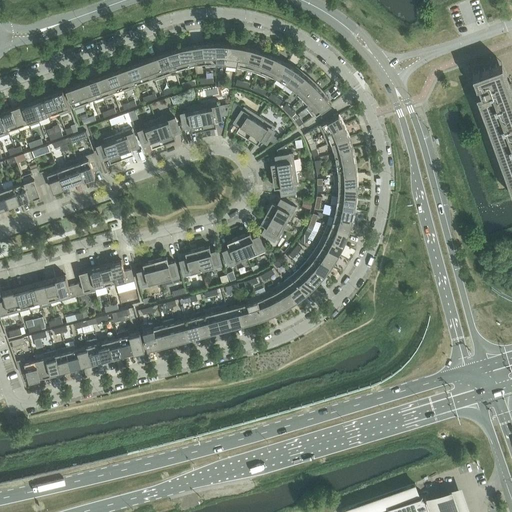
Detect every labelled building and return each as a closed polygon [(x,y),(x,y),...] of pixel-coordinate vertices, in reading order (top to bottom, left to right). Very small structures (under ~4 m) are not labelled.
[(210,43),(207,43),(204,43),(205,65),(216,65),(216,42),(210,43)] [(223,43),(219,42),(216,42),(216,65),(226,66),(228,43),(223,43)] [(199,43),(194,44),(191,45),(195,63),(205,61),(205,65),(204,43),(199,43)] [(236,44),(231,43),(228,43),(226,66),(236,67),(240,45),(236,44)] [(187,45),(182,46),(179,47),(184,65),(194,63),(195,63),(191,45),(187,45)] [(248,46),(243,45),(240,45),(236,67),(246,69),(252,47),(248,46)] [(175,48),(170,50),(168,51),(175,72),(176,72),(174,68),(184,65),(179,47),(175,48)] [(260,49),(255,48),(252,47),(246,69),(256,72),(264,51),(260,49)] [(157,55),(165,76),(175,72),(168,51),(157,55)] [(271,54),(267,52),(264,51),(256,72),(266,76),(275,56),(271,54)] [(165,76),(157,55),(147,58),(155,79),(165,76)] [(282,59),(278,57),(275,56),(266,76),(268,73),(277,77),(286,61),(282,59)] [(155,79),(147,58),(137,62),(144,79),(153,76),(155,80),(155,79)] [(293,65),(289,63),(286,61),(277,77),(286,83),(297,68),(293,65)] [(144,79),(137,62),(127,66),(135,87),(134,83),(144,79)] [(478,83),(481,92),(476,94),(511,191),(511,89),(502,62),(473,73),(477,84),(478,83)] [(135,87),(127,66),(117,69),(125,91),(135,87)] [(302,71),(299,70),(297,68),(286,83),(294,89),(306,75),(302,71)] [(124,91),(125,91),(117,69),(107,73),(114,94),(124,91)] [(104,98),(114,94),(107,73),(97,77),(104,98)] [(312,80),(309,77),(306,75),(294,89),(302,97),(316,83),(312,80)] [(104,98),(97,77),(86,80),(93,98),(103,95),(104,98)] [(83,102),(93,98),(86,80),(76,84),(84,105),(83,102)] [(321,89),(318,86),(316,83),(302,97),(309,104),(306,107),(324,92),(321,89)] [(76,84),(66,88),(74,109),(84,105),(76,84)] [(60,114),(70,110),(63,89),(52,93),(60,114)] [(272,92),(268,97),(274,100),(277,96),(272,92)] [(329,99),(326,95),(324,92),(306,107),(313,115),(332,102),(329,99)] [(60,114),(52,93),(42,97),(48,114),(58,111),(60,114)] [(279,104),(282,99),(277,96),(274,100),(279,104)] [(39,118),(48,114),(42,97),(32,100),(40,122),(39,118)] [(32,100),(22,104),(30,125),(40,122),(32,100)] [(221,113),(220,108),(218,100),(199,104),(204,128),(216,125),(215,118),(221,117),(221,113)] [(229,102),(219,104),(220,108),(221,113),(221,115),(227,114),(229,102)] [(243,107),(234,102),(231,115),(236,118),(243,107)] [(287,103),(283,107),(287,112),(291,108),(287,103)] [(29,125),(30,125),(22,104),(12,108),(18,125),(28,122),(29,125)] [(184,125),(191,123),(192,130),(204,128),(199,104),(187,106),(188,111),(181,112),(184,125)] [(240,123),(237,129),(247,136),(260,115),(244,105),(243,107),(236,118),(235,120),(240,123)] [(8,129),(18,125),(12,108),(2,111),(9,133),(10,133),(8,129)] [(292,116),(296,112),(291,108),(287,112),(292,116)] [(2,111),(0,111),(0,136),(9,133),(2,111)] [(342,120),(340,116),(339,113),(319,125),(324,134),(344,125),(342,120)] [(175,117),(169,119),(167,115),(156,119),(164,142),(175,137),(173,131),(179,129),(175,117)] [(268,138),(271,133),(276,126),(260,115),(247,136),(257,142),(261,137),(267,140),(268,138)] [(299,125),(303,122),(299,116),(295,120),(299,125)] [(150,140),(152,146),(164,142),(156,119),(144,123),(145,127),(139,129),(144,142),(150,140)] [(346,129),(346,127),(344,125),(324,134),(328,144),(349,136),(347,132),(346,129)] [(132,146),(138,144),(132,128),(114,134),(122,157),(134,153),(132,146)] [(71,142),(88,136),(86,130),(69,136),(71,142)] [(271,133),(268,138),(274,142),(280,138),(271,133)] [(102,157),(108,155),(111,161),(122,157),(114,134),(103,138),(104,142),(98,145),(102,157)] [(351,142),(350,139),(349,136),(328,144),(331,143),(334,152),(353,148),(352,145),(351,142)] [(278,154),(286,153),(285,144),(277,149),(278,154)] [(49,145),(33,151),(35,157),(51,151),(49,145)] [(354,155),(353,151),(353,148),(334,152),(337,163),(355,160),(354,155)] [(93,171),(100,168),(94,151),(77,158),(85,179),(95,175),(93,171)] [(277,161),(270,162),(272,174),(296,171),(293,152),(286,153),(278,154),(276,155),(277,161)] [(18,162),(25,159),(23,153),(16,156),(18,162)] [(77,158),(67,161),(74,183),(85,179),(77,158)] [(356,167),(356,163),(355,160),(337,163),(338,173),(334,173),(334,174),(357,172),(356,167)] [(67,161),(66,162),(68,165),(58,169),(64,186),(74,183),(67,161)] [(44,183),(40,171),(38,166),(31,168),(32,172),(22,175),(24,181),(30,199),(41,195),(37,185),(44,183)] [(58,169),(48,172),(46,169),(40,171),(44,183),(50,180),(54,190),(64,186),(58,169)] [(295,190),(294,183),(298,183),(296,171),(272,174),(274,187),(281,186),(282,192),(295,190)] [(357,179),(357,175),(357,172),(334,174),(334,184),(357,184),(357,179)] [(30,199),(24,181),(14,185),(20,202),(30,199)] [(357,192),(357,187),(357,184),(334,184),(338,184),(338,195),(356,196),(357,192)] [(0,209),(10,206),(2,185),(0,185),(0,209)] [(4,188),(3,185),(2,185),(10,206),(20,202),(14,185),(4,188)] [(356,204),(356,199),(356,196),(338,195),(336,205),(333,204),(332,205),(355,209),(356,204)] [(278,203),(272,200),(266,211),(287,223),(296,206),(281,198),(278,203)] [(302,207),(310,208),(311,200),(303,199),(302,207)] [(353,216),(354,212),(355,209),(332,205),(330,215),(352,221),(353,216)] [(266,225),(263,231),(278,239),(287,223),(266,211),(260,222),(266,225)] [(350,228),(351,223),(352,221),(330,215),(334,216),(331,225),(327,224),(348,232),(350,228)] [(345,239),(347,235),(348,232),(327,224),(323,234),(344,244),(345,239)] [(312,232),(307,229),(303,234),(308,237),(312,232)] [(259,235),(253,237),(250,231),(239,236),(248,258),(265,251),(259,235)] [(303,234),(300,240),(305,243),(308,237),(303,234)] [(340,250),(342,246),(344,244),(323,234),(318,243),(338,254),(340,250)] [(230,247),(224,250),(230,266),(248,258),(239,236),(227,241),(230,247)] [(286,250),(287,250),(290,245),(287,243),(284,249),(280,246),(278,251),(284,254),(286,250)] [(334,261),(336,257),(338,254),(318,243),(313,252),(331,265),(334,261)] [(302,247),(297,244),(293,249),(297,252),(302,247)] [(217,249),(211,251),(209,245),(197,248),(203,271),(222,266),(217,249)] [(187,257),(181,259),(185,276),(203,271),(197,248),(185,251),(187,257)] [(293,249),(289,254),(293,257),(297,252),(293,249)] [(327,271),(329,267),(331,265),(313,252),(306,260),(324,274),(327,271)] [(287,258),(284,254),(279,258),(282,263),(287,258)] [(175,261),(169,262),(167,256),(155,259),(161,282),(179,277),(175,261)] [(279,258),(273,262),(277,267),(282,263),(279,258)] [(145,269),(138,271),(143,287),(161,282),(155,259),(143,262),(145,269)] [(131,268),(124,270),(122,260),(111,263),(117,285),(134,280),(131,268)] [(319,280),(322,277),(324,274),(306,260),(300,267),(315,283),(319,280)] [(116,285),(117,285),(111,263),(100,265),(105,284),(115,281),(116,285)] [(95,286),(105,284),(100,265),(90,268),(96,290),(95,286)] [(309,290),(313,286),(315,283),(300,267),(292,274),(306,292),(309,290)] [(90,268),(79,271),(82,281),(75,283),(78,295),(96,290),(90,268)] [(275,273),(272,268),(266,271),(269,276),(275,273)] [(233,271),(228,273),(231,280),(236,278),(233,271)] [(266,271),(261,275),(264,280),(269,276),(266,271)] [(300,296),(304,294),(306,292),(292,274),(284,281),(297,299),(300,296)] [(75,283),(69,285),(66,275),(55,277),(61,300),(78,295),(75,283)] [(51,302),(61,300),(55,277),(45,280),(51,302)] [(45,280),(34,283),(39,301),(41,307),(51,304),(51,302),(45,280)] [(290,303),(294,301),(297,299),(284,281),(275,286),(286,306),(290,303)] [(30,308),(29,304),(39,301),(34,283),(24,286),(30,308)] [(19,311),(30,308),(24,286),(13,289),(19,311)] [(280,309),(284,307),(286,306),(275,286),(266,291),(275,311),(280,309)] [(5,300),(0,301),(0,315),(19,311),(13,289),(3,292),(5,300)] [(268,314),(273,313),(275,311),(266,291),(256,295),(264,316),(268,314)] [(257,319),(261,317),(264,316),(256,295),(247,298),(252,320),(257,319)] [(247,298),(246,298),(247,302),(237,305),(242,323),(252,320),(247,298)] [(215,307),(221,328),(231,325),(226,304),(215,307)] [(226,304),(231,325),(242,323),(237,305),(227,307),(226,304)] [(205,309),(211,331),(221,328),(215,307),(205,309)] [(205,309),(194,312),(200,334),(211,331),(205,309)] [(184,315),(190,337),(200,334),(194,312),(184,315)] [(173,318),(179,339),(190,337),(184,315),(185,319),(175,321),(174,317),(173,318)] [(163,320),(169,342),(179,339),(173,318),(163,320)] [(154,327),(158,345),(169,342),(163,320),(163,321),(164,324),(154,327)] [(152,321),(141,324),(148,348),(158,345),(154,327),(152,321)] [(22,333),(20,327),(9,330),(10,337),(22,333)] [(128,329),(117,332),(119,336),(123,354),(134,352),(129,334),(128,329)] [(134,352),(145,349),(140,331),(129,334),(134,352)] [(11,339),(13,346),(24,343),(23,336),(11,339)] [(123,354),(119,336),(108,339),(113,357),(123,354)] [(86,340),(87,345),(92,363),(103,360),(98,342),(96,337),(86,340)] [(113,357),(108,339),(98,342),(103,360),(113,357)] [(82,366),(76,344),(65,347),(71,368),(82,366)] [(87,345),(77,348),(76,344),(82,366),(92,363),(87,345)] [(71,368),(65,347),(55,349),(61,371),(71,368)] [(61,371),(55,349),(45,352),(50,374),(61,371)] [(44,351),(34,354),(35,359),(40,377),(50,374),(45,352),(44,352),(44,351)] [(20,373),(27,371),(29,380),(40,377),(35,359),(25,361),(24,358),(16,360),(20,373)] [(342,511),(371,511),(388,506),(390,511),(430,511),(426,499),(426,498),(426,497),(425,494),(424,495),(423,494),(423,493),(419,495),(417,489),(415,483),(342,509),(342,511)] [(471,511),(463,484),(426,497),(426,498),(426,499),(430,511),(471,511)]
